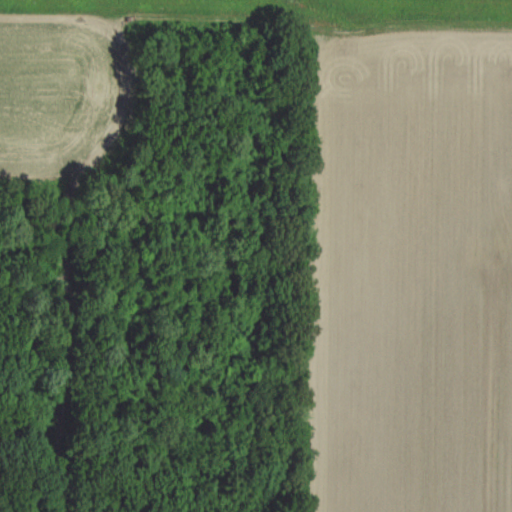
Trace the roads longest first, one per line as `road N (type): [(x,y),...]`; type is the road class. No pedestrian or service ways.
road 1 (track): [(108,23),(511,22)]
road 2 (track): [(0,14),(90,16),(124,36),(130,55),(118,126),(88,156),(65,216)]
